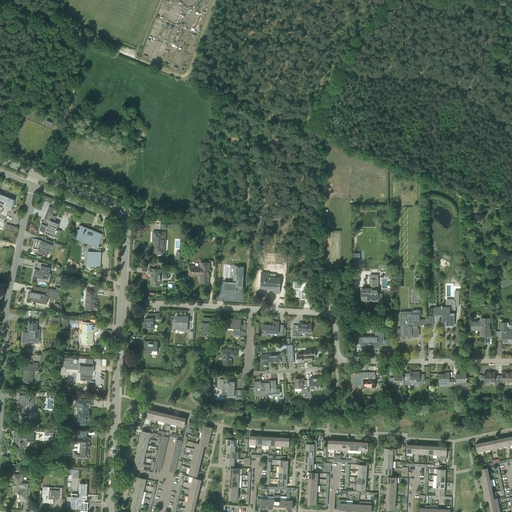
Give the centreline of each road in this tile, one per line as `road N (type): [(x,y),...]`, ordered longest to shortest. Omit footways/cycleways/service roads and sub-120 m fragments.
road 1 (track): [(511,210),(212,87)]
road 2 (unclassified): [(50,181),(84,38),(48,18),(57,0)]
road 3 (track): [(337,68),(451,85),(511,132)]
road 4 (residential): [(511,358),(340,358)]
road 5 (tertiary): [(122,300),(125,219),(110,204),(50,181)]
road 6 (tertiary): [(112,465),(122,300)]
road 7 (residential): [(340,358),(321,369),(252,373),(252,308)]
road 8 (track): [(309,127),(347,51),(392,0)]
road 9 (residential): [(252,308),(122,300)]
road 10 (residential): [(340,358),(325,313),(252,308)]
